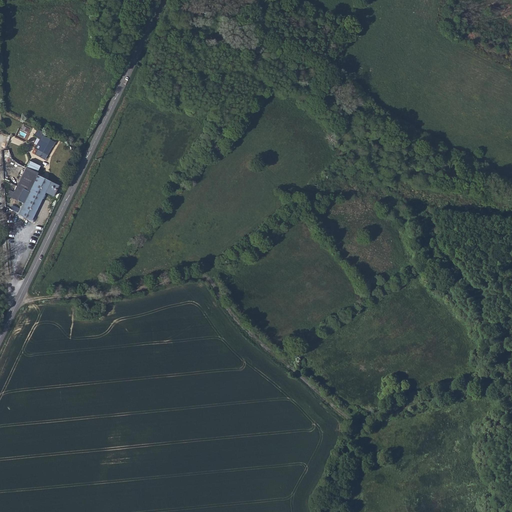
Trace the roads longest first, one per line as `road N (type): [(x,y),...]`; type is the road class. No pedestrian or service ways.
road 1 (track): [(19,296),(107,294),(204,276),(267,350),(357,423),(511,375)]
road 2 (tertiary): [(162,0),(0,338)]
